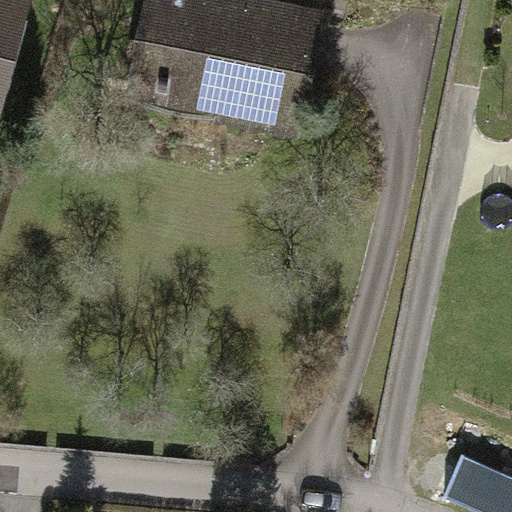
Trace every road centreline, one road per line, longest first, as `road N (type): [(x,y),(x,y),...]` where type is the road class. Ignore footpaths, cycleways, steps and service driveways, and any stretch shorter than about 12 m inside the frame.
road 1 (unknown): [(479,0),(392,504)]
road 2 (residential): [(407,511),(259,483),(0,465)]
